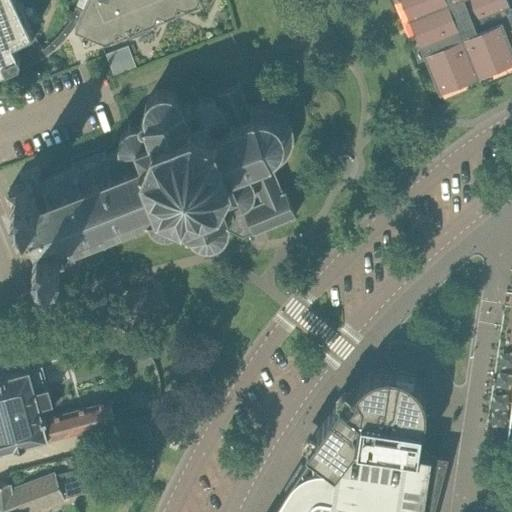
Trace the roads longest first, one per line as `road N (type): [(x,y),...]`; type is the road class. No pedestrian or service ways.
road 1 (unclassified): [(511,122),(383,216),(308,292),(240,380),(169,511)]
road 2 (unclassified): [(234,511),(339,346),(433,247),(496,197)]
road 3 (residential): [(450,511),(488,305),(496,197)]
